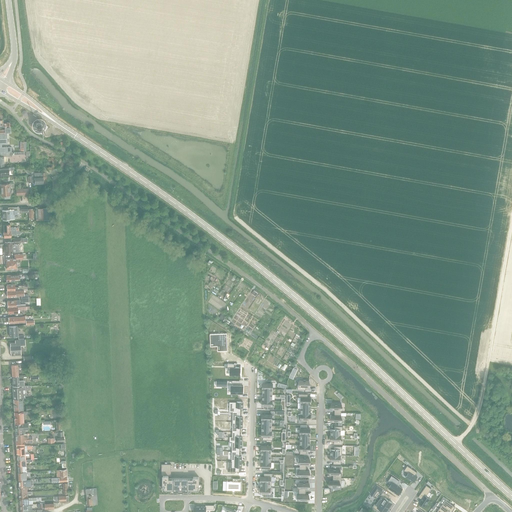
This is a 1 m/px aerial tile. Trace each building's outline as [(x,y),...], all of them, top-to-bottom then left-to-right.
[(38,120),(37,120),(35,121),(34,123),(34,125),(34,127),(35,128),(37,129),(38,129),(37,131),(42,134),(48,127),(43,124),(43,123),(42,121),(40,120),(38,120)] [(11,152),(0,152),(0,165),(4,166),(4,161),(3,156),(7,156),(11,156),(11,152)] [(13,170),(13,167),(0,167),(0,171),(0,175),(9,175),(9,171),(10,171),(10,170),(13,170)] [(31,176),(32,182),(32,185),(34,185),(34,184),(47,183),(46,177),(44,177),(44,173),(42,173),(41,173),(34,174),(34,171),(30,172),(30,176),(31,176)] [(10,198),(9,195),(10,195),(9,186),(12,186),(12,183),(9,184),(9,183),(1,184),(1,196),(5,196),(5,198),(10,198)] [(17,215),(17,213),(17,207),(8,207),(8,210),(2,210),(2,219),(14,219),(14,215),(17,215)] [(20,261),(20,259),(23,259),(23,254),(14,255),(15,259),(6,259),(6,269),(16,268),(16,261),(20,261)] [(15,296),(15,295),(21,295),(21,298),(30,298),(30,297),(28,297),(28,294),(24,295),(23,290),(7,291),(7,297),(15,296)] [(19,309),(21,309),(27,309),(26,306),(24,306),(8,307),(8,313),(15,313),(15,317),(22,316),(22,314),(20,314),(20,313),(19,309)] [(22,325),(9,326),(10,336),(18,336),(17,330),(22,330),(22,325)] [(227,333),(210,334),(210,343),(214,343),(214,345),(220,345),(221,351),(227,351),(227,339),(226,339),(226,337),(227,337),(227,333)] [(24,345),(24,340),(15,340),(15,343),(10,343),(10,355),(21,355),(20,345),(24,345)] [(12,376),(18,375),(18,367),(21,366),(21,364),(11,364),(12,376)] [(227,364),(227,367),(229,368),(229,375),(240,375),(241,367),(234,367),(234,364),(227,364)] [(24,381),(19,381),(18,375),(12,376),(12,386),(15,386),(20,385),(24,385),(24,381)] [(298,380),(297,390),(306,390),(306,387),(309,387),(309,381),(298,380)] [(13,399),(22,399),(22,396),(23,396),(23,392),(22,392),(22,391),(21,391),(21,389),(27,388),(27,385),(24,385),(20,385),(15,386),(15,388),(13,388),(13,399)] [(231,386),(231,394),(243,394),(243,386),(231,386)] [(299,394),(298,397),(301,397),(301,403),(310,403),(310,397),(308,397),(308,394),(299,394)] [(22,399),(13,399),(14,411),(23,410),(23,400),(24,400),(24,398),(22,399)] [(272,400),(262,400),(262,406),(265,406),(265,409),(273,409),(274,405),(272,405),(272,400)] [(229,401),(229,412),(240,412),(241,407),(243,407),(243,402),(229,401)] [(341,403),(332,403),(331,409),(334,409),(334,412),(341,413),(341,403)] [(33,413),(33,410),(28,411),(14,412),(15,423),(24,422),(23,414),(33,413)] [(232,412),(232,422),(242,422),(242,417),(240,417),(240,412),(229,412),(232,412)] [(341,413),(334,412),(334,415),(331,415),(331,421),(342,422),(343,416),(341,416),(341,413)] [(232,422),(232,431),(240,432),(240,427),(242,427),(242,422),(232,422)] [(15,434),(24,434),(25,434),(24,429),(28,429),(27,423),(15,424),(15,434)] [(331,429),(331,435),(340,435),(340,430),(342,430),(342,426),(334,426),(334,429),(331,429)] [(229,436),(229,441),(242,442),(242,436),(240,436),(240,432),(232,431),(232,436),(229,436)] [(272,431),(262,431),(261,437),(262,437),(262,440),(272,440),(272,431)] [(331,435),(331,441),(334,441),(334,444),(342,444),(342,440),(340,440),(340,435),(331,435)] [(232,442),(231,451),(240,451),(240,447),(242,447),(242,442),(229,441),(232,442)] [(16,454),(28,454),(28,451),(27,451),(27,449),(32,449),(32,445),(24,446),(16,446),(16,454)] [(309,445),(298,445),(298,451),(300,451),(300,454),(306,454),(306,451),(309,451),(309,445)] [(333,449),(330,449),(330,455),(342,455),(342,446),(334,446),(333,449)] [(228,461),(241,461),(241,456),(239,456),(240,451),(231,451),(231,461),(228,461)] [(342,455),(330,455),(330,461),(333,461),(333,464),(341,464),(341,455),(342,455)] [(300,464),(299,467),(306,467),(306,464),(309,464),(309,458),(299,458),(298,464),(300,464)] [(228,461),(227,471),(239,471),(239,467),(241,467),(241,461),(228,461)] [(171,464),(161,464),(161,475),(163,475),(163,487),(165,487),(165,490),(178,490),(178,491),(183,491),(183,490),(196,490),(199,490),(199,488),(199,477),(193,477),(193,479),(168,479),(168,476),(171,476),(171,464)] [(407,465),(404,470),(408,473),(405,477),(413,482),(417,476),(415,475),(417,472),(407,465)] [(299,467),(299,476),(309,476),(309,470),(306,470),(306,467),(299,467)] [(333,475),(333,478),(341,478),(341,474),(339,474),(340,469),(330,468),(330,475),(333,475)] [(38,476),(34,476),(26,476),(26,472),(17,472),(18,480),(38,479),(38,476)] [(261,476),(261,482),(271,482),(271,477),(272,477),(272,473),(264,473),(264,476),(261,476)] [(391,476),(387,481),(391,484),(388,488),(398,495),(402,488),(396,484),(399,481),(391,476)] [(226,481),(226,490),(240,491),(241,482),(240,482),(240,478),(232,478),(232,481),(226,481)] [(341,478),(333,478),(333,481),(330,481),(330,487),(331,487),(333,487),(341,487),(341,486),(344,486),(345,480),(341,480),(341,478)] [(299,482),(299,491),(305,491),(305,488),(308,488),(309,482),(299,482)] [(370,494),(373,496),(377,491),(380,492),(382,489),(377,485),(370,494)] [(426,485),(418,497),(421,499),(419,502),(424,506),(430,498),(426,496),(431,488),(426,485)] [(86,505),(97,504),(96,488),(92,489),(85,490),(86,505)] [(297,494),(297,500),(308,501),(308,494),(305,494),(305,491),(299,491),(299,494),(297,494)] [(382,496),(379,500),(389,507),(392,503),(387,499),(389,496),(383,492),(381,495),(382,496)] [(441,505),(439,509),(443,511),(447,511),(448,510),(450,511),(451,511),(455,507),(445,500),(443,499),(440,502),(442,504),(441,505)] [(374,504),(372,507),(379,511),(380,509),(384,511),(385,511),(389,507),(379,500),(375,505),(374,504)]
